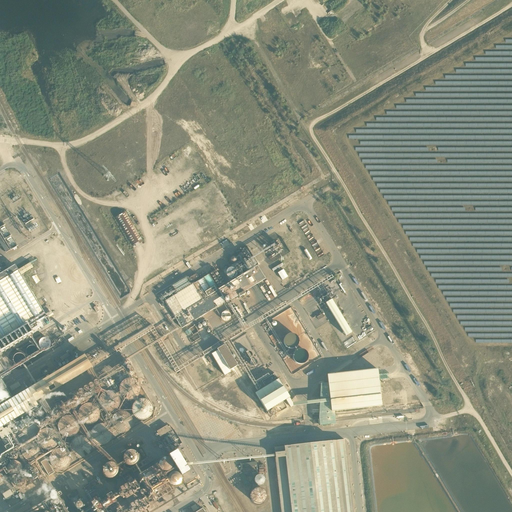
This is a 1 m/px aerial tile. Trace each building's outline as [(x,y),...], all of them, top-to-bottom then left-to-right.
[(115,218),(132,246),(142,240),(125,212),(115,218)] [(0,243),(6,253),(10,250),(0,232),(0,243)] [(0,380),(11,373),(0,355),(0,354),(38,331),(51,324),(50,323),(47,318),(53,315),(52,312),(45,315),(21,275),(33,267),(30,262),(18,270),(15,265),(4,272),(2,269),(6,266),(4,262),(0,264),(0,256),(0,255),(0,380)] [(236,270),(236,269),(236,268),(235,266),(234,265),(232,265),(231,265),(230,265),(228,266),(227,267),(226,268),(226,269),(226,270),(226,272),(227,273),(228,275),(230,275),(231,275),(232,275),(233,275),(234,275),(235,274),(236,273),(236,271),(236,270)] [(181,328),(225,302),(226,303),(238,295),(239,297),(245,294),(244,292),(265,279),(257,266),(218,289),(209,274),(165,301),(181,328)] [(284,268),(278,271),(283,279),(289,276),(284,268)] [(196,273),(188,278),(191,283),(199,278),(196,273)] [(349,332),(328,298),(332,295),(328,289),(314,297),(318,305),(322,302),(343,335),(349,332)] [(234,314),(235,314),(231,307),(225,311),(226,311),(227,311),(228,311),(228,312),(229,312),(230,313),(230,314),(230,315),(231,315),(231,316),(234,314)] [(189,337),(191,341),(200,337),(198,333),(189,337)] [(299,340),(299,339),(299,337),(297,335),(296,334),(294,333),(293,333),(292,333),(290,333),(289,333),(288,334),(287,335),(286,336),(285,337),(285,339),(285,340),(285,341),(285,343),(286,344),(287,345),(288,346),(289,347),(291,347),(292,347),(293,347),(295,347),(296,346),(297,345),(298,344),(299,343),(299,341),(299,340)] [(49,344),(49,343),(48,341),(47,340),(46,339),(45,339),(44,339),(42,339),(40,341),(40,342),(39,344),(40,345),(41,347),(42,348),(44,348),(46,348),(47,347),(48,345),(49,344)] [(217,349),(217,350),(211,354),(224,375),(230,372),(229,370),(237,366),(233,359),(236,357),(234,354),(231,355),(225,345),(217,349)] [(36,352),(36,351),(36,350),(36,349),(35,348),(33,347),(31,347),(30,347),(29,347),(28,348),(27,350),(27,351),(27,353),(28,354),(30,356),(31,356),(33,356),(34,355),(35,354),(36,353),(36,352)] [(310,356),(309,355),(309,353),(308,352),(307,351),(306,350),(305,349),(303,349),(302,349),(301,349),(300,350),(298,350),(297,351),(296,352),(296,354),(295,355),(295,356),(295,358),(296,359),(297,361),(298,362),(299,362),(300,363),(301,363),(303,363),(304,363),(305,363),(307,362),(308,361),(308,360),(309,359),(309,358),(310,356)] [(19,354),(17,354),(15,355),(14,356),(13,358),(13,360),(14,362),(15,364),(17,365),(19,365),(21,364),(23,363),(24,361),(24,359),(24,357),(23,355),(21,354),(19,354)] [(38,384),(0,407),(0,428),(38,406),(36,402),(92,368),(85,356),(84,355),(56,372),(54,370),(51,373),(51,372),(36,381),(38,384)] [(377,369),(327,375),(331,412),(381,406),(377,369)] [(292,403),(274,374),(262,382),(265,387),(255,393),(267,413),(286,400),(291,407),(293,406),(292,403)] [(140,389),(140,388),(139,386),(139,384),(138,382),(136,381),(135,380),(133,379),(130,378),(129,378),(127,379),(125,379),(123,380),(122,381),(121,383),(120,385),(119,387),(119,389),(119,391),(120,393),(121,395),(122,396),(124,397),(126,398),(128,399),(130,399),(132,398),(133,398),(135,397),(136,396),(138,395),(139,393),(139,391),(140,389)] [(12,390),(20,386),(18,381),(10,386),(12,390)] [(119,400),(119,398),(119,396),(118,394),(116,393),(115,391),(113,391),(111,390),(109,390),(107,390),(105,391),(103,391),(102,393),(100,395),(100,396),(99,399),(99,400),(99,402),(100,405),(101,406),(102,408),(104,409),(106,410),(108,410),(110,410),(111,410),(113,409),(115,408),(117,407),(118,405),(119,404),(119,402),(119,400)] [(153,409),(152,406),(152,404),(151,403),(149,401),(148,400),(146,399),(144,398),(142,398),(140,398),(138,399),(137,400),(135,402),(134,403),(133,405),(132,407),(132,409),(132,411),(133,413),(134,415),(135,416),(137,418),(139,418),(141,419),(143,419),(145,419),(146,418),(148,417),(150,416),(151,414),(152,412),(152,411),(153,409)] [(99,413),(98,411),(98,410),(97,408),(96,406),(94,405),(93,404),(91,403),(89,403),(87,403),(85,404),(84,404),(82,405),(80,407),(79,409),(78,411),(78,413),(78,415),(79,417),(80,419),(81,420),(82,421),(84,422),(86,423),(88,423),(89,423),(92,423),(94,422),(95,421),(97,419),(98,417),(98,416),(99,413)] [(132,421),(132,419),(132,417),(131,415),(130,414),(128,413),(127,412),(125,411),(123,411),(121,411),(119,411),(117,412),(115,413),(114,415),(113,417),(112,419),(112,421),(112,423),(112,425),(113,427),(114,428),(116,429),(117,430),(119,431),(121,431),(123,431),(125,431),(127,430),(129,429),(130,427),(131,425),(132,424),(132,421)] [(78,426),(78,424),(77,422),(76,420),(75,419),(73,417),(72,416),(70,416),(68,416),(66,416),(65,416),(63,417),(61,418),(60,420),(59,421),(58,423),(58,425),(57,426),(58,429),(59,431),(60,432),(61,434),(63,435),(65,436),(67,436),(69,436),(71,436),(72,435),(75,433),(76,432),(77,430),(78,428),(78,426)] [(112,434),(111,432),(111,429),(110,427),(109,426),(107,425),(105,424),(103,423),(101,423),(99,423),(97,424),(95,425),(94,426),(92,428),(91,430),(91,431),(91,434),(91,436),(91,438),(92,439),(94,441),(95,442),(97,443),(99,444),(101,444),(102,444),(105,443),(107,442),(108,441),(110,440),(111,438),(111,436),(112,434)] [(167,425),(156,431),(160,437),(170,431),(167,425)] [(58,438),(57,436),(57,434),(56,432),(54,431),(53,430),(51,429),(49,428),(47,428),(45,428),(43,429),(42,430),(40,431),(39,433),(38,435),(37,436),(37,438),(37,440),(38,442),(39,444),(40,445),(42,447),(43,448),(45,448),(47,448),(49,448),(51,448),(53,447),(54,446),(56,444),(57,442),(57,441),(58,438)] [(91,446),(91,444),(90,442),(89,440),(88,439),(87,438),(85,436),(83,436),(81,435),(79,436),(77,436),(75,437),(73,438),(72,440),(71,441),(70,444),(70,446),(70,448),(70,450),(71,452),(73,454),(74,455),(76,456),(78,457),(80,457),(83,457),(84,456),(86,455),(88,454),(89,452),(90,450),(91,448),(91,446)] [(352,511),(344,440),(275,448),(281,511),(352,511)] [(38,450),(38,448),(38,447),(37,445),(36,444),(34,443),(33,442),(32,442),(30,441),(28,442),(27,442),(25,443),(24,444),(23,445),(22,447),(22,448),(21,450),(22,452),(22,453),(23,455),(24,456),(25,457),(27,458),(28,458),(30,459),(32,458),(33,458),(35,457),(36,456),(37,455),(38,453),(38,452),(38,450)] [(197,476),(176,443),(165,450),(185,483),(197,476)] [(70,459),(70,458),(69,457),(69,455),(68,453),(67,451),(65,450),(63,449),(62,448),(60,448),(58,448),(56,449),(54,449),(53,451),(51,452),(50,454),(49,456),(49,458),(49,460),(50,462),(51,464),(52,466),(54,467),(55,468),(57,468),(59,469),(61,468),(63,468),(65,467),(66,466),(68,464),(69,462),(69,461),(70,459)] [(137,457),(137,456),(137,454),(136,453),(135,452),(134,451),(132,450),(131,450),(130,450),(129,450),(127,450),(126,451),(125,452),(124,453),(123,455),(123,456),(123,457),(123,459),(123,460),(124,461),(125,463),(126,464),(128,464),(129,465),(130,465),(132,464),(133,464),(134,463),(135,462),(136,461),(137,460),(137,459),(137,457)] [(159,469),(168,470),(169,459),(159,458),(159,469)] [(46,459),(41,461),(48,474),(53,472),(46,459)] [(241,469),(257,466),(256,461),(240,464),(241,469)] [(116,471),(116,470),(116,469),(116,468),(116,467),(115,466),(114,465),(112,464),(110,463),(109,463),(107,464),(106,464),(105,465),(104,466),(103,467),(103,469),(103,470),(103,472),(103,473),(104,474),(105,475),(106,476),(107,477),(108,477),(109,477),(111,477),(112,477),(113,476),(114,475),(115,474),(116,473),(116,472),(116,471)] [(153,468),(153,466),(149,466),(142,466),(143,474),(152,473),(151,468),(153,468)] [(139,477),(155,504),(160,500),(145,474),(139,477)] [(254,483),(262,485),(265,476),(256,474),(254,483)] [(85,477),(79,480),(82,486),(88,482),(85,477)] [(93,480),(83,486),(88,495),(98,489),(93,480)] [(70,499),(76,509),(87,503),(86,500),(91,497),(90,495),(87,496),(83,489),(78,491),(77,488),(70,492),(73,497),(70,499)] [(10,489),(2,494),(5,499),(13,494),(10,489)] [(252,503),(265,502),(264,489),(251,489),(252,503)] [(103,504),(101,504),(103,508),(116,502),(111,492),(100,497),(103,504)]
